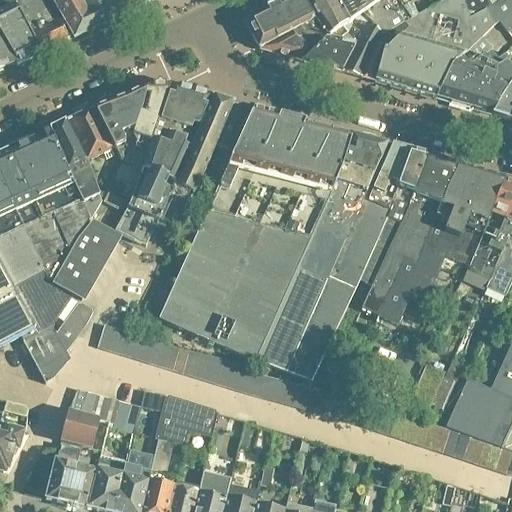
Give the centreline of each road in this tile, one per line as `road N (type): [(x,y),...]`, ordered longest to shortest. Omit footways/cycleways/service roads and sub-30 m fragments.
road 1 (residential): [(511,150),(220,66),(196,19)]
road 2 (residential): [(0,111),(196,19)]
